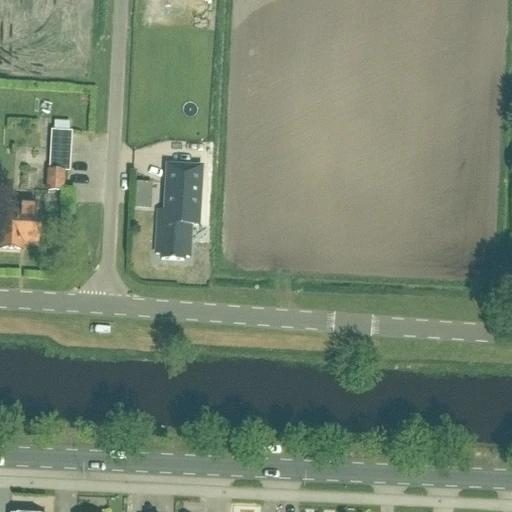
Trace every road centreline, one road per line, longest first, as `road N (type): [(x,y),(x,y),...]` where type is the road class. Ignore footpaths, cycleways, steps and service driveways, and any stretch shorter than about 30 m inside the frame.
road 1 (tertiary): [(511,480),(0,456)]
road 2 (unclassified): [(511,335),(105,305)]
road 3 (unclassified): [(105,305),(120,0)]
